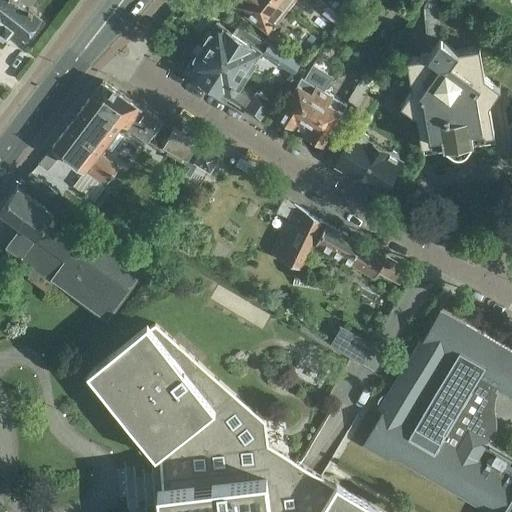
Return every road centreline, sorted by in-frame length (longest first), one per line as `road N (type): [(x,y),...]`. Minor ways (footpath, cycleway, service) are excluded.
road 1 (residential): [(491,281),(99,30)]
road 2 (primary): [(0,163),(99,30)]
